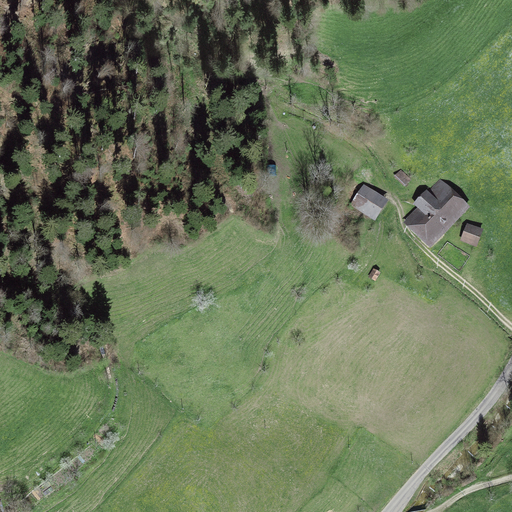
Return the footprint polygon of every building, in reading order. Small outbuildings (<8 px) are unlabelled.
[(412,183),(403,174),(397,179),(406,188),(412,183)] [(431,242),(457,213),(458,214),(465,206),(438,182),(428,193),(423,187),(411,201),(418,204),(428,213),(423,218),(418,213),(409,222),(431,242)] [(370,197),(372,194),(366,190),(354,207),(376,222),(386,208),(370,197)] [(466,229),(468,230),(464,240),(463,240),(461,246),(473,250),(479,234),(481,235),(483,228),(468,222),(466,229)] [(379,272),(375,269),(370,277),(375,280),(379,272)]
